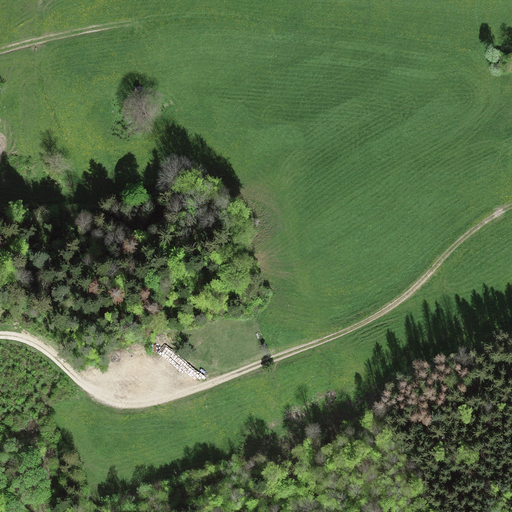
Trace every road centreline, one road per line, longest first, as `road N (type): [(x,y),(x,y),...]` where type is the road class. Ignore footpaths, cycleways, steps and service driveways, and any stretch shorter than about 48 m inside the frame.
road 1 (track): [(0,334),(33,339),(111,401),(130,406),(176,397),(360,328),(400,304),(494,214),(511,208)]
road 2 (track): [(0,51),(175,15),(439,44)]
